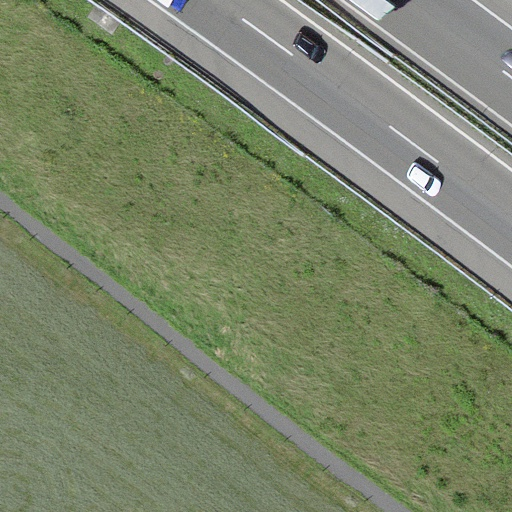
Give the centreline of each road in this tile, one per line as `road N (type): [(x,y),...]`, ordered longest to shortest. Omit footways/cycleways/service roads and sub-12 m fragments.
road 1 (motorway): [(212,0),(511,221)]
road 2 (motorway): [(511,76),(407,0)]
